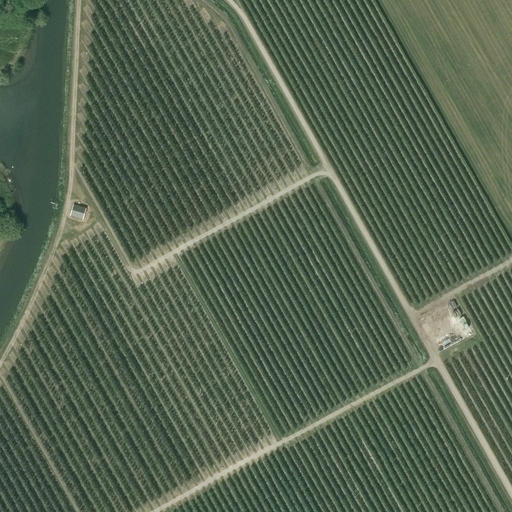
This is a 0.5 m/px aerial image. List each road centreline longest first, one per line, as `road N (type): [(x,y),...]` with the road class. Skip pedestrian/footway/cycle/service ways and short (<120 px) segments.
road 1 (track): [(228,0),(511,495)]
road 2 (track): [(436,361),(155,511)]
road 3 (track): [(66,203),(79,0)]
